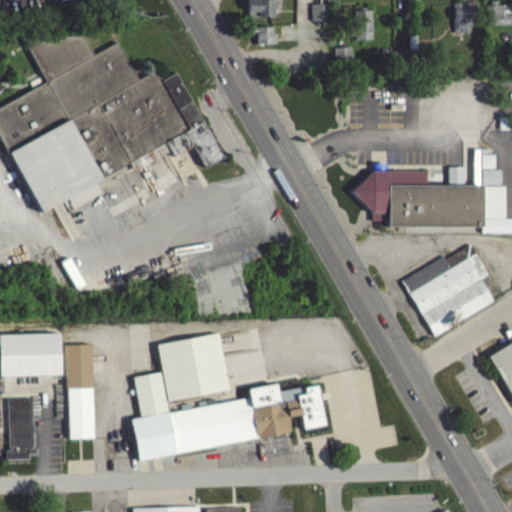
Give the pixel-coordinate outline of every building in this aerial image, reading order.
[(273,21),(273,3),(245,4),(245,22),(273,21)] [(309,26),(327,25),(327,8),(309,9),(309,26)] [(509,30),(508,8),(483,8),(483,30),(509,30)] [(0,104),(0,137),(40,211),(67,197),(72,206),(100,191),(98,187),(170,149),(173,154),(192,143),(205,165),(224,156),(175,71),(162,79),(156,69),(138,79),(117,41),(94,54),(69,12),(23,38),(46,80),(0,104)] [(353,45),(370,44),(369,15),(352,15),(353,45)] [(272,31),(249,31),(249,38),(254,38),(254,48),(272,48),(272,31)] [(333,52),(334,69),(351,68),(350,51),(333,52)] [(499,174),(480,175),(480,189),(463,190),(462,171),(446,172),(446,190),(424,190),(424,175),(367,176),(349,198),(369,214),(369,226),(384,225),(385,232),(479,230),(480,238),(511,237),(511,223),(503,223),(502,191),(499,189),(499,174)] [(399,284),(430,340),(492,307),(479,283),(486,279),(474,257),(471,258),(466,250),(443,263),(442,261),(399,284)] [(0,331),(0,373),(58,373),(58,331),(0,331)] [(128,418),(136,459),(243,439),(246,455),(291,446),(286,416),(300,414),(297,398),(284,400),(285,407),(278,408),(273,382),(247,388),(249,396),(167,411),(161,382),(163,382),(166,399),(227,387),(216,331),(155,343),(161,373),(159,373),(159,371),(132,376),(140,415),(128,418)] [(64,343),(65,391),(67,391),(68,437),(92,437),(90,342),(64,343)] [(511,404),(511,342),(485,357),(511,406),(511,404)] [(7,397),(9,449),(5,449),(5,458),(27,457),(27,453),(35,453),(35,448),(33,448),(31,397),(7,397)]
